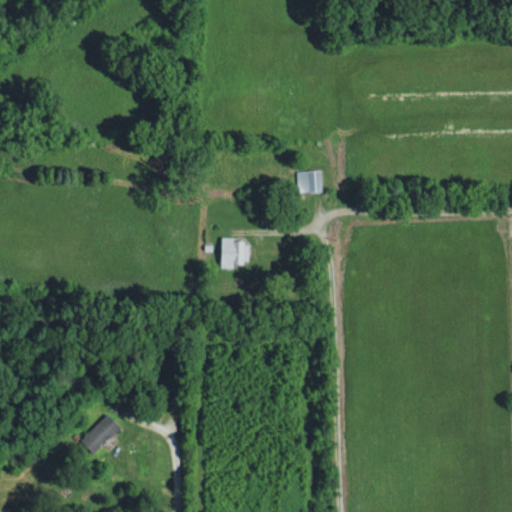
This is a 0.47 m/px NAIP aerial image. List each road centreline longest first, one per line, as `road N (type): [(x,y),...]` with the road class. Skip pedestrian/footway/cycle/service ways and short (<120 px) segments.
road 1 (residential): [(338,511),(323,224)]
road 2 (residential): [(323,224),(333,212),(511,209)]
